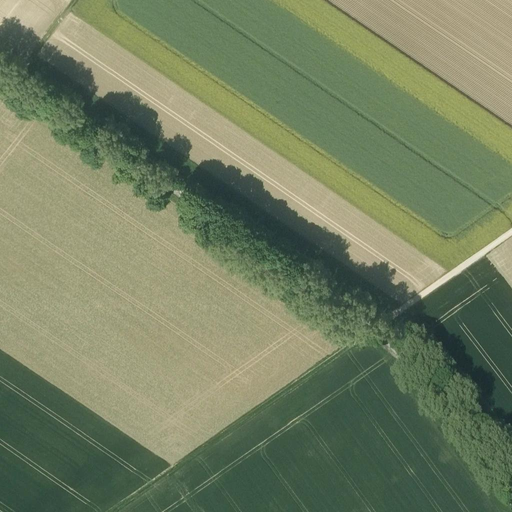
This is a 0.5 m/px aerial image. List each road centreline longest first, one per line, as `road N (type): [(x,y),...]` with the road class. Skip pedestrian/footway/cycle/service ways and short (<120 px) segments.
road 1 (unclassified): [(0,72),(347,309),(427,385),(511,495)]
road 2 (track): [(511,233),(113,511)]
